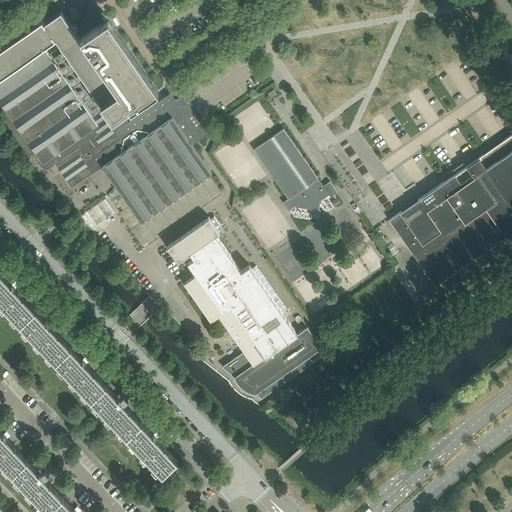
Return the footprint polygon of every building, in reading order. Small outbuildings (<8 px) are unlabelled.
[(41,19),(0,47),(0,76),(55,38),(111,119),(128,107),(130,109),(149,95),(157,89),(107,17),(95,26),(79,37),(74,30),(60,9),(43,21),(41,19)] [(79,146),(93,167),(96,170),(102,166),(141,222),(211,173),(192,145),(209,133),(182,95),(168,104),(165,100),(162,96),(127,120),(123,115),(113,123),(100,105),(97,107),(82,86),(85,84),(78,74),(75,76),(56,48),(48,54),(45,48),(0,79),(0,114),(28,156),(32,153),(44,170),(58,161),(79,146)] [(277,93),(275,90),(274,88),(268,92),(271,97),(277,93)] [(288,198),(318,178),(283,128),(254,148),(288,198)] [(401,211),(389,219),(390,219),(409,246),(416,241),(436,271),(444,265),(450,274),(511,230),(511,133),(472,161),(466,166),(472,174),(463,180),(460,182),(454,173),(418,199),(420,202),(414,206),(414,205),(412,204),(409,205),(408,207),(408,210),(403,214),(401,211)] [(72,181),(93,167),(79,146),(58,161),(72,181)] [(323,185),(318,178),(288,198),(283,202),(288,210),(297,204),(319,208),(320,200),(329,194),(323,185)] [(323,185),(329,194),(331,196),(337,192),(330,181),(323,185)] [(337,197),(331,201),(335,206),(340,202),(337,197)] [(104,198),(83,212),(93,226),(114,211),(104,198)] [(241,270),(216,234),(219,232),(220,232),(218,229),(222,227),(214,216),(211,219),(209,216),(209,217),(169,244),(168,244),(178,260),(179,259),(190,251),(194,257),(188,261),(196,274),(184,282),(211,320),(219,314),(234,335),(244,350),(222,366),(234,375),(234,376),(235,376),(236,379),(238,382),(240,384),(243,386),(245,388),(248,390),(252,391),(255,392),(262,397),(312,362),(308,356),(322,346),(307,325),(297,333),(282,311),(286,308),(256,265),(252,268),(249,264),(241,270)] [(0,302),(39,344),(161,473),(176,459),(121,400),(127,394),(123,390),(116,396),(0,272),(0,302)] [(38,471),(0,431),(0,460),(48,511),(76,511),(43,476),(50,470),(45,464),(38,471)]
